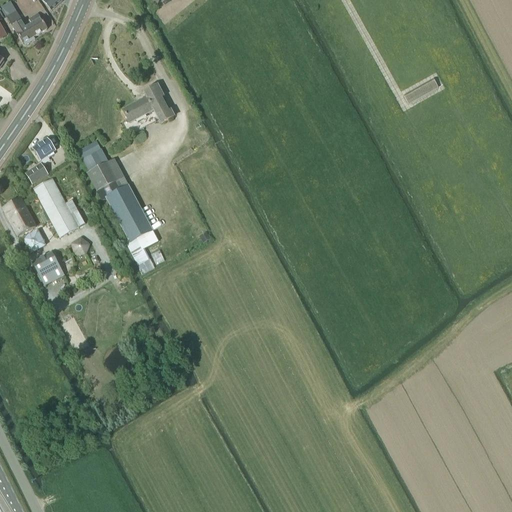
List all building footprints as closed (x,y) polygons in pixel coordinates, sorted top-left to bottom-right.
[(61,0),(40,0),(52,12),(63,2),(61,0)] [(32,39),(28,32),(25,28),(26,28),(15,11),(6,17),(23,44),(25,46),(30,43),(29,40),(32,39)] [(28,32),(32,39),(46,30),(37,14),(28,20),(31,25),(26,28),(25,28),(28,32)] [(433,80),(403,97),(408,106),(438,89),(433,80)] [(160,124),(173,117),(157,85),(144,92),(146,98),(122,110),(127,120),(122,123),(129,136),(158,120),(160,124)] [(52,153),(55,151),(46,139),(32,149),(40,161),(47,156),(48,158),(53,155),(52,153)] [(32,185),(47,175),(40,164),(25,174),(32,185)] [(87,174),(101,201),(119,191),(105,165),(87,174)] [(52,180),(33,190),(59,238),(78,228),(64,203),(52,180)] [(130,243),(152,232),(128,187),(106,199),(130,243)] [(17,236),(35,227),(20,200),(3,209),(17,236)] [(71,200),(64,203),(78,228),(84,225),(71,200)] [(37,233),(23,240),(30,255),(45,247),(37,233)] [(80,239),(71,245),(74,256),(86,256),(89,246),(80,239)] [(63,276),(51,253),(32,263),(39,277),(44,286),(63,276)]
